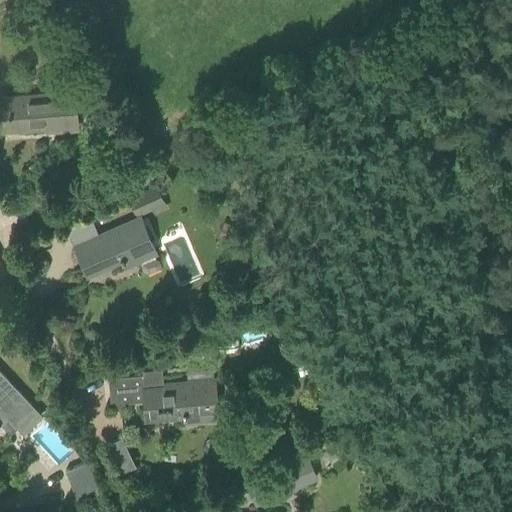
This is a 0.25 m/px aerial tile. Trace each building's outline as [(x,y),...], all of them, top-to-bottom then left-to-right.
[(0,97),(0,130),(47,127),(47,131),(77,128),(74,92),(0,97)] [(154,180),(144,157),(111,170),(122,193),(154,180)] [(127,196),(135,216),(151,209),(154,214),(166,209),(156,184),(127,196)] [(156,255),(139,218),(98,236),(75,246),(88,274),(106,266),(134,253),(139,263),(142,262),(143,263),(142,267),(143,271),(147,273),(160,267),(160,263),(159,259),(155,258),(155,256),(156,255)] [(185,370),(186,383),(162,385),(161,369),(141,371),(141,375),(108,378),(110,405),(145,402),(146,417),(197,413),(198,421),(216,420),(212,380),(211,368),(185,370)] [(0,420),(6,415),(23,432),(40,416),(0,373),(0,420)] [(269,440),(276,454),(305,442),(298,427),(269,440)] [(57,462),(69,449),(50,431),(38,444),(57,462)] [(245,483),(255,506),(316,480),(306,456),(245,483)] [(73,491),(81,488),(85,495),(101,488),(89,460),(65,471),(73,491)]
